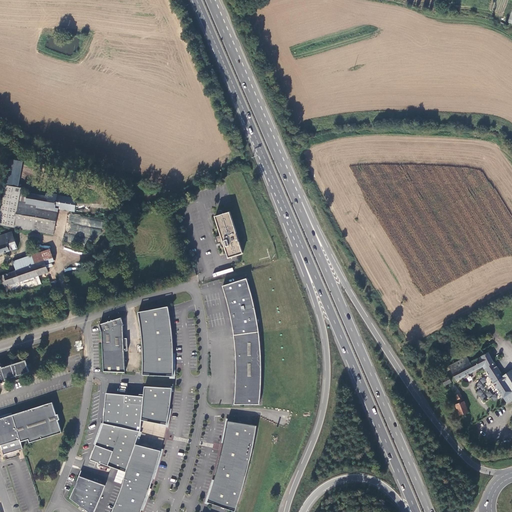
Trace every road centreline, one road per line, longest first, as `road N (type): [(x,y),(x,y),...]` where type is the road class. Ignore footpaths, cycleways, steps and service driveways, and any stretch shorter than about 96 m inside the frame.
road 1 (trunk): [(509,474),(470,463),(415,395),(275,150)]
road 2 (trunk): [(429,511),(275,150)]
road 3 (trunk): [(262,154),(415,511)]
road 4 (trunk): [(262,154),(327,357),(323,411),(286,511)]
road 5 (tertiary): [(174,511),(204,383),(195,293),(186,286),(84,318)]
road 6 (track): [(64,261),(96,249),(113,231),(114,214),(102,201),(28,175),(0,140)]
road 7 (unclassified): [(55,498),(89,382),(84,318)]
road 8 (trunk): [(197,0),(262,154)]
road 9 (trunk): [(275,150),(210,0)]
road 10 (trunk): [(303,511),(325,486),(353,477),(383,486),(406,511)]
